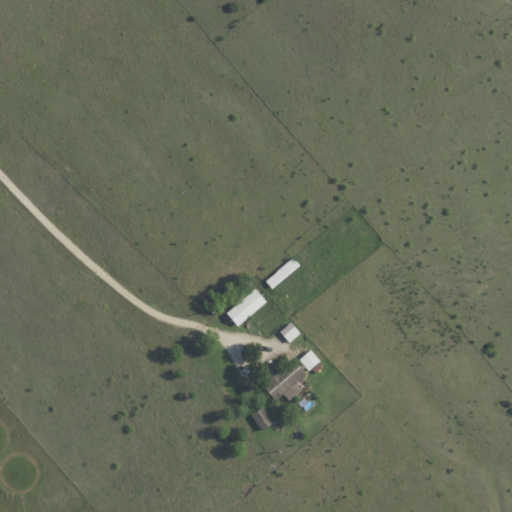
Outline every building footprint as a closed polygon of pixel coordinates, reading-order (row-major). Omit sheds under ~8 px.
[(269,301),(258,287),(228,312),(238,325),(269,301)] [(281,330),(291,342),(302,333),(293,321),(281,330)] [(301,357),(309,370),(322,361),(314,349),(301,357)] [(304,389),(298,381),(309,372),(295,356),(279,370),(278,368),(262,381),(277,399),(285,393),(291,400),(304,389)] [(262,429),(274,423),(265,407),(253,413),(262,429)]
